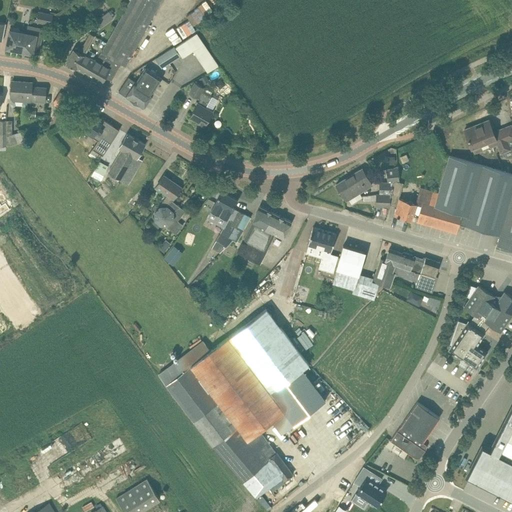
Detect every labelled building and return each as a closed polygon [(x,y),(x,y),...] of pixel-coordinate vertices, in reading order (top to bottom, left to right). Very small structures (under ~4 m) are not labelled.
[(90,75),(102,82),(106,77),(112,80),(120,64),(125,67),(130,58),(161,0),(129,0),(130,0),(107,41),(102,51),(108,55),(103,64),(101,63),(96,71),(95,70),(90,75)] [(186,13),(189,19),(177,27),(182,35),(214,15),(206,1),(186,13)] [(36,21),(51,24),(53,13),(38,10),(36,21)] [(96,20),(101,27),(113,18),(108,11),(96,20)] [(27,31),(25,31),(24,34),(26,35),(23,50),(27,51),(27,52),(31,53),(31,52),(33,52),(39,53),(44,28),(28,25),(27,31)] [(10,29),(6,47),(23,50),(26,35),(24,34),(25,31),(19,30),(20,28),(10,26),(10,29)] [(66,62),(76,67),(85,53),(95,35),(90,32),(81,48),(76,45),(66,62)] [(183,58),(194,50),(208,72),(219,65),(197,33),(176,47),(183,58)] [(162,68),(181,56),(174,46),(156,58),(162,68)] [(76,67),(90,75),(95,70),(96,71),(101,63),(103,64),(108,55),(102,51),(97,60),(85,53),(76,67)] [(129,76),(119,91),(143,107),(162,78),(145,67),(136,81),(129,76)] [(199,79),(203,85),(210,80),(206,75),(199,79)] [(13,99),(31,101),(32,90),(31,90),(32,86),(32,82),(12,80),(11,96),(13,96),(13,99)] [(190,116),(205,125),(213,111),(206,107),(211,97),(201,91),(204,87),(195,82),(189,92),(198,97),(201,98),(190,116)] [(31,101),(45,102),(47,87),(32,86),(31,90),(32,90),(31,101)] [(70,115),(78,103),(60,92),(53,103),(60,108),(53,118),(63,125),(70,115)] [(83,129),(91,134),(101,118),(87,110),(83,110),(75,123),(72,121),(67,129),(78,137),(83,129)] [(101,118),(91,134),(98,139),(93,148),(103,155),(120,129),(104,119),(103,120),(101,118)] [(465,129),(472,147),(495,138),(501,152),(510,148),(511,146),(511,129),(504,133),(502,128),(493,132),(488,119),(465,129)] [(21,131),(7,136),(7,146),(24,140),(21,131)] [(119,147),(122,149),(109,172),(121,179),(134,156),(137,157),(145,143),(127,133),(119,147)] [(102,156),(92,149),(88,155),(99,161),(102,156)] [(438,192),(433,191),(429,203),(423,201),(418,216),(417,221),(457,232),(459,223),(500,234),(511,191),(511,171),(449,154),(438,192)] [(95,170),(103,175),(107,166),(100,162),(95,170)] [(362,168),(349,176),(359,192),(372,184),(362,168)] [(387,182),(381,182),(380,194),(391,194),(391,193),(393,193),(393,179),(399,181),(398,170),(387,171),(387,182)] [(181,186),(164,175),(156,186),(168,195),(160,205),(167,205),(181,186)] [(359,192),(349,176),(336,184),(346,200),(359,192)] [(394,214),(412,219),(413,214),(418,216),(423,201),(429,203),(432,191),(420,187),(416,202),(399,197),(404,182),(399,181),(393,179),(393,193),(391,193),(391,194),(390,204),(397,206),(394,214)] [(212,208),(229,217),(217,240),(226,246),(233,239),(237,241),(251,216),(238,210),(233,207),(238,199),(228,194),(229,192),(221,188),(216,196),(218,197),(212,208)] [(497,244),(511,248),(511,191),(500,234),(497,244)] [(391,194),(380,194),(377,194),(376,205),(389,206),(389,204),(390,204),(391,194)] [(155,205),(152,209),(154,211),(154,220),(161,225),(164,224),(175,233),(182,225),(177,220),(185,211),(179,207),(180,206),(172,199),(167,205),(160,205),(158,207),(155,205)] [(0,201),(0,216),(10,210),(6,203),(2,205),(0,201)] [(249,240),(260,245),(276,213),(260,205),(252,221),(244,238),(249,240)] [(260,245),(267,249),(275,233),(284,237),(292,221),(276,213),(260,245)] [(333,272),(338,255),(331,253),(337,233),(313,226),(308,244),(324,249),(319,268),(333,272)] [(174,245),(164,257),(173,265),(183,252),(174,245)] [(352,292),(365,296),(373,277),(372,277),(359,273),(365,251),(343,245),(333,282),(354,288),(352,292)] [(365,296),(375,299),(379,283),(391,286),(393,281),(392,281),(394,273),(392,272),(397,260),(399,260),(402,253),(389,248),(385,260),(381,258),(376,274),(373,277),(365,296)] [(402,253),(399,260),(397,260),(392,272),(394,273),(417,281),(416,286),(432,292),(438,276),(435,275),(440,262),(426,257),(424,257),(423,260),(415,257),(416,256),(415,256),(414,257),(413,256),(413,255),(403,251),(402,253)] [(29,286),(28,287),(33,294),(34,293),(35,294),(53,282),(47,273),(51,270),(47,264),(36,271),(40,276),(28,284),(29,286)] [(36,295),(34,296),(39,303),(41,302),(42,304),(53,296),(57,301),(67,294),(63,288),(59,291),(53,282),(35,294),(36,295)] [(477,344),(485,332),(484,331),(489,323),(501,331),(511,314),(511,295),(505,291),(498,300),(494,297),(494,295),(478,285),(477,287),(470,286),(466,295),(470,297),(464,306),(475,313),(470,322),(469,321),(467,323),(458,320),(451,343),(453,345),(450,349),(476,367),(487,351),(477,344)] [(283,287),(282,294),(291,297),(293,289),(283,287)] [(203,339),(158,374),(218,451),(256,496),(261,493),(269,487),(271,490),(284,480),(293,474),(260,429),(274,419),(285,410),(294,422),(295,423),(327,399),(303,368),(309,364),(267,307),(211,349),(203,339)] [(391,440),(416,457),(420,457),(427,447),(426,444),(422,441),(440,417),(418,401),(391,440)] [(482,444),(467,475),(511,497),(511,406),(491,449),(482,444)] [(364,466),(354,481),(360,485),(356,491),(356,492),(362,496),(368,500),(374,504),(377,506),(387,490),(378,484),(367,477),(371,471),(364,466)] [(116,497),(125,511),(138,511),(160,498),(147,478),(116,497)] [(54,511),(49,503),(33,511),(54,511)]
